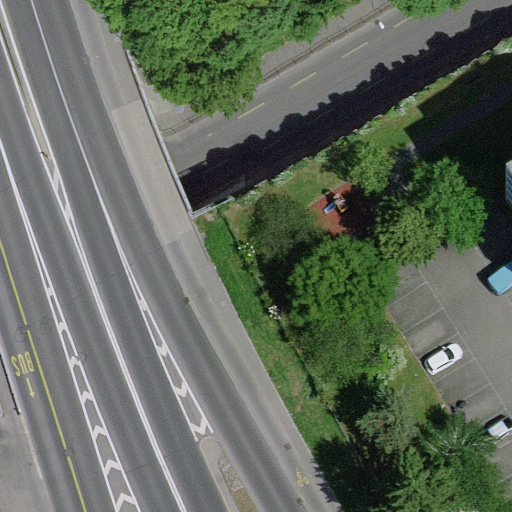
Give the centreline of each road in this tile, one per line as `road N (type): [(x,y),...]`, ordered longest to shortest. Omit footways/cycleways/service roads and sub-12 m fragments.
road 1 (residential): [(480,0),(0,281)]
road 2 (primary): [(288,511),(124,258)]
road 3 (primary): [(124,258),(39,0)]
road 4 (primary): [(197,511),(124,258)]
road 5 (primary): [(41,302),(171,511)]
road 6 (primary): [(41,302),(103,511)]
road 7 (primary): [(0,178),(41,302)]
